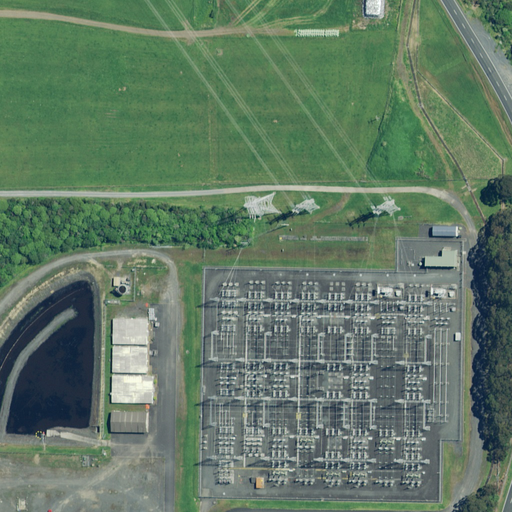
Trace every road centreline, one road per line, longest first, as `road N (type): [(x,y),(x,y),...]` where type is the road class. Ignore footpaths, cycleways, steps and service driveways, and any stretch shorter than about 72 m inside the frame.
road 1 (track): [(0,16),(143,33),(352,30),(372,18),(377,0)]
road 2 (tertiary): [(447,0),(511,111)]
